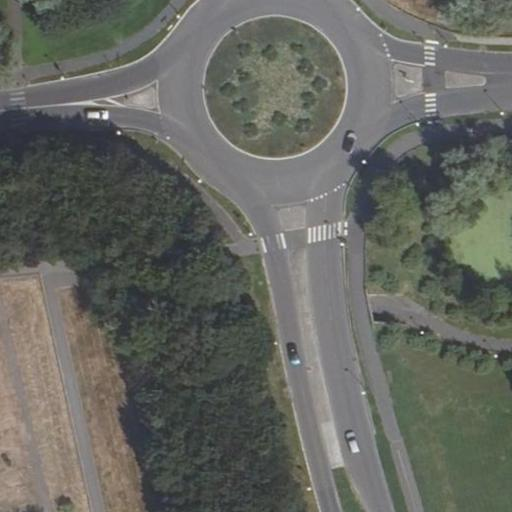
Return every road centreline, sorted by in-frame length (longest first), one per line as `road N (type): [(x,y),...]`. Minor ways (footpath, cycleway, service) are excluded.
road 1 (primary): [(232,178),(274,242),(331,511)]
road 2 (primary): [(382,511),(356,442),(330,306),(327,169)]
road 3 (residential): [(358,134),(395,115),(511,87)]
road 4 (residential): [(511,69),(359,47)]
road 5 (tertiary): [(55,104),(135,118),(190,142)]
road 6 (tertiary): [(182,52),(116,89),(55,104)]
